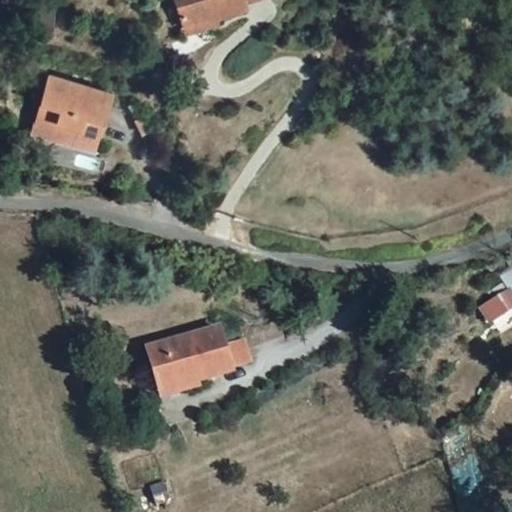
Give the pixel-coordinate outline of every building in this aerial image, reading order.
[(160,0),(167,22),(231,4),(229,0),(160,0)] [(34,76),(24,118),(90,135),(101,92),(34,76)] [(87,146),(90,135),(24,118),(21,130),(87,146)] [(511,291),(508,286),(476,308),(487,324),(511,306),(511,291)] [(203,316),(132,337),(144,376),(180,365),(182,370),(215,360),(203,316)]
